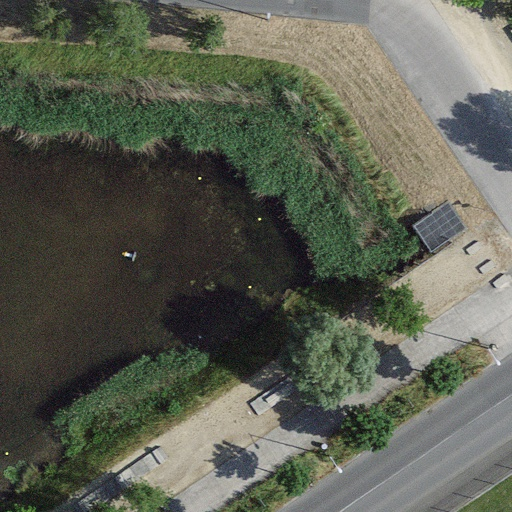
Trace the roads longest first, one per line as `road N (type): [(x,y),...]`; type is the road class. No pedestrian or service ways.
road 1 (unclassified): [(393,7),(511,176)]
road 2 (tertiary): [(343,511),(511,397)]
